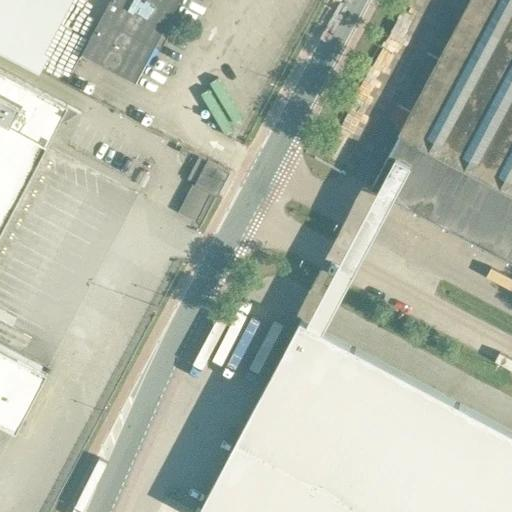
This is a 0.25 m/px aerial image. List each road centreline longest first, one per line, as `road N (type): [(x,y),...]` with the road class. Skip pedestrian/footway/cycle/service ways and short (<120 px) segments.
road 1 (unclassified): [(93,511),(248,217)]
road 2 (unknown): [(9,511),(153,218)]
road 3 (unknown): [(153,218),(154,173),(141,146),(0,65)]
road 4 (unclassified): [(277,168),(365,0)]
road 5 (unclassified): [(511,354),(357,273)]
road 6 (unclassified): [(511,295),(379,224)]
road 7 (unclassified): [(357,273),(248,217)]
